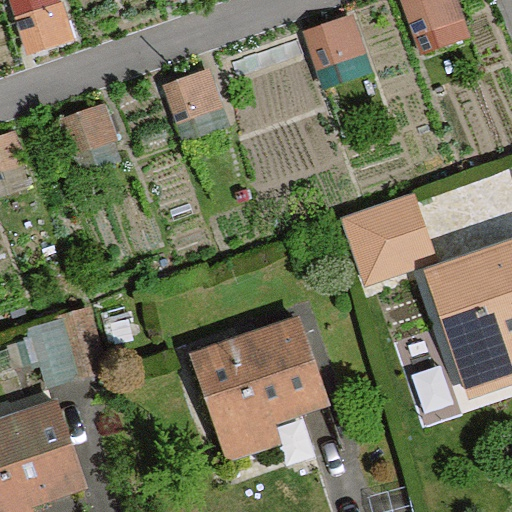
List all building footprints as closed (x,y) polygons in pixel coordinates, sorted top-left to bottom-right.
[(16,0),(34,53),(85,36),(73,0),(16,0)] [(413,0),(431,47),(480,29),(469,0),(413,0)] [(422,183),(345,214),(373,283),(449,252),(422,183)] [(511,247),(423,277),(463,396),(511,379),(511,343),(511,341),(511,340),(511,247)] [(53,361),(107,347),(96,305),(42,319),(53,361)] [(290,320),(184,357),(220,460),(275,440),(269,423),(320,405),(290,320)] [(49,403),(0,420),(0,511),(29,511),(28,506),(79,488),(49,403)]
